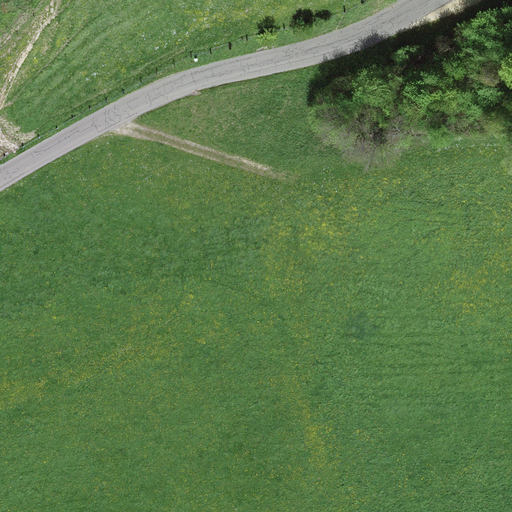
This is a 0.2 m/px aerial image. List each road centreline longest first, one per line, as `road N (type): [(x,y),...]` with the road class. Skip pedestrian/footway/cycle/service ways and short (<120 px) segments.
road 1 (tertiary): [(429,0),(374,31),(166,92),(0,182)]
road 2 (track): [(110,118),(288,176)]
